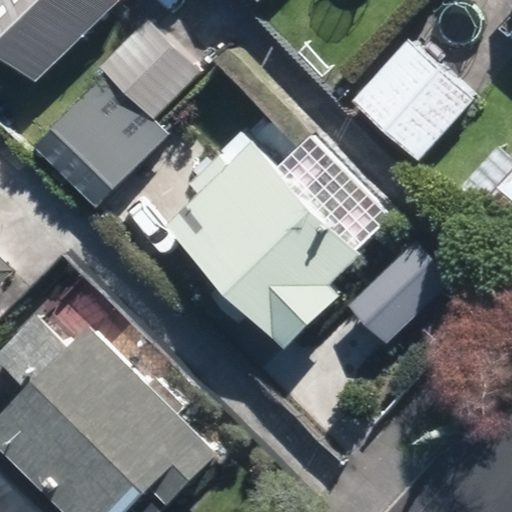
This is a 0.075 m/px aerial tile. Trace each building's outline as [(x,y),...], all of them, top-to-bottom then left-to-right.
[(0,0),(0,19),(49,72),(126,0),(0,0)] [(303,0),(269,0),(287,17),(303,0)] [(111,57),(121,68),(65,122),(124,184),(185,127),(169,110),(213,68),(159,12),(111,57)] [(483,93),(418,34),(363,95),(428,154),(483,93)] [(378,249),(372,242),(401,214),(323,132),(311,143),(298,129),(280,145),(268,133),(244,156),(234,147),(201,178),(212,189),(184,215),(302,340),(356,289),(346,279),(378,249)] [(511,139),(511,138),(471,182),(491,201),(488,205),(511,227),(511,139)] [(0,291),(25,264),(0,240),(0,196),(13,183),(0,170),(0,291)] [(11,358),(38,386),(0,422),(0,423),(87,511),(130,511),(161,482),(173,494),(225,442),(104,321),(85,339),(58,311),(11,358)]
